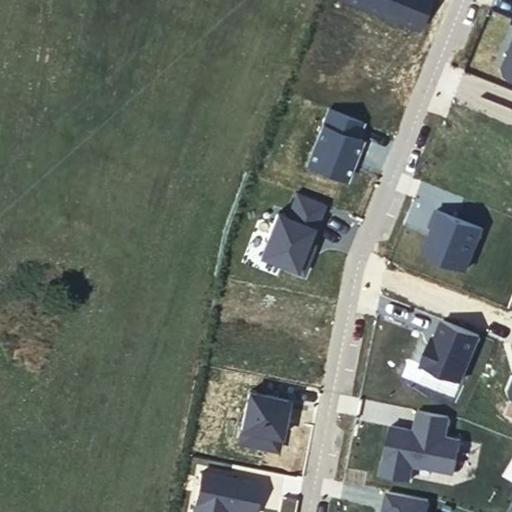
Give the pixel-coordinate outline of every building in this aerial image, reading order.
[(335,114),(313,171),(351,186),(368,145),(362,143),(369,127),(335,114)] [(321,234),(331,209),(303,198),(293,223),(283,219),(266,262),(309,278),(315,262),(308,259),(318,234),(321,234)] [(430,258),(473,275),(489,233),(443,215),(436,231),(440,233),(430,258)] [(427,370),(468,387),(487,340),(450,325),(443,343),(440,351),(436,349),(427,370)] [(398,432),(389,481),(418,486),(421,470),(462,478),(469,445),(453,442),(457,422),(426,416),(422,437),(398,432)] [(263,511),(268,491),(209,479),(202,511),(263,511)] [(435,511),(436,505),(396,498),(393,511),(435,511)]
